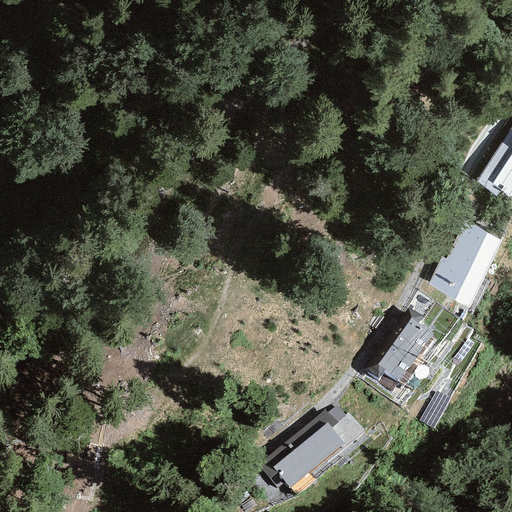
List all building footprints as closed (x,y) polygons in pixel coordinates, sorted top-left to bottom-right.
[(511,125),(476,179),(511,203),(511,125)] [(468,306),(500,237),(464,220),(446,258),(441,256),(427,284),(468,306)] [(448,336),(407,309),(357,374),(399,402),(448,336)] [(434,394),(420,425),(439,434),(453,402),(434,394)] [(368,439),(336,403),(263,468),(290,499),(368,439)]
